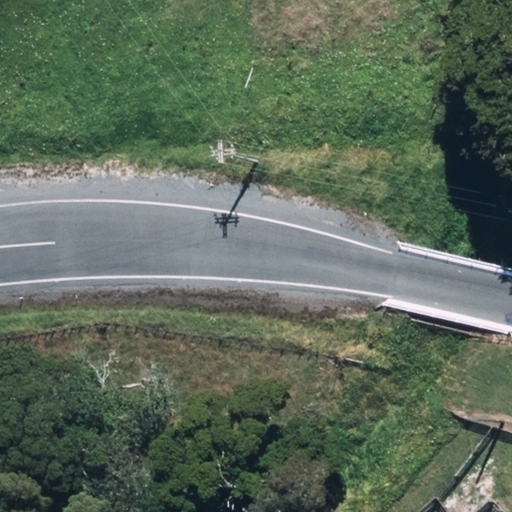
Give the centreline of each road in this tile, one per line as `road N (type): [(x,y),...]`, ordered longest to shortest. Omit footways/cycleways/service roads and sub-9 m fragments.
road 1 (secondary): [(0,250),(230,247),(511,301)]
road 2 (unknown): [(511,384),(483,511)]
